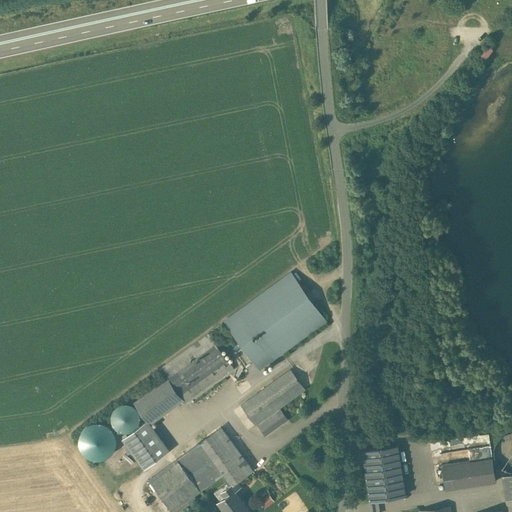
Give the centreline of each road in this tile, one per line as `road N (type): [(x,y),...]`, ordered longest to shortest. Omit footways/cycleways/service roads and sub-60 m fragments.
road 1 (unclassified): [(343,511),(347,250),(322,0)]
road 2 (trunk): [(0,55),(260,0)]
road 3 (track): [(332,132),(413,104),(495,16)]
road 4 (trunk): [(185,0),(0,39)]
